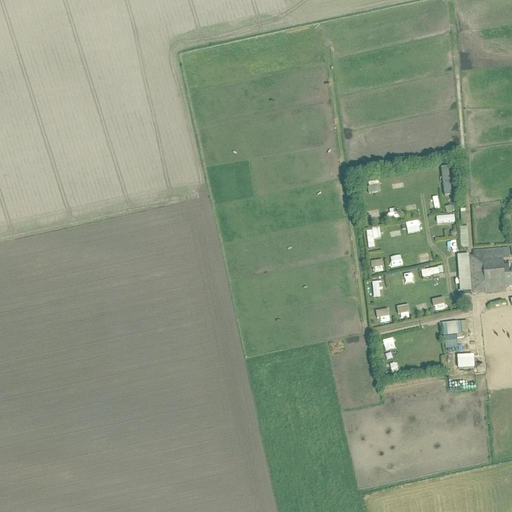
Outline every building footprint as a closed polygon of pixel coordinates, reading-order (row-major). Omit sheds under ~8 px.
[(420,223),(421,230),(439,228),(438,221),(420,223)] [(352,225),(353,230),(364,227),(363,222),(352,225)] [(390,225),(390,239),(403,238),(403,225),(390,225)] [(382,227),(371,228),(372,238),(383,237),(382,227)] [(468,249),(468,229),(459,229),(460,250),(468,249)] [(452,232),(442,233),(443,252),(453,251),(452,232)] [(355,255),(358,255),(357,241),(364,240),(364,236),(354,236),(355,255)] [(473,252),(473,257),(476,296),(506,293),(506,289),(511,288),(511,266),(504,267),(504,260),(510,259),(509,249),(473,252)] [(405,268),(415,266),(414,256),(404,257),(405,268)] [(390,274),(399,272),(397,258),(387,259),(390,274)] [(442,262),(444,299),(456,298),(454,271),(453,261),(442,262)] [(359,279),(368,277),(366,267),(357,269),(359,279)] [(406,283),(423,281),(422,274),(405,277),(406,283)] [(373,281),(375,290),(384,288),(381,279),(373,281)] [(409,309),(402,311),(404,321),(411,319),(409,309)] [(447,327),(448,338),(459,337),(458,326),(447,327)] [(445,329),(427,330),(428,356),(442,355),(442,341),(446,341),(445,329)] [(443,376),(459,376),(459,362),(442,363),(443,376)] [(434,385),(435,396),(457,395),(456,384),(434,385)]
